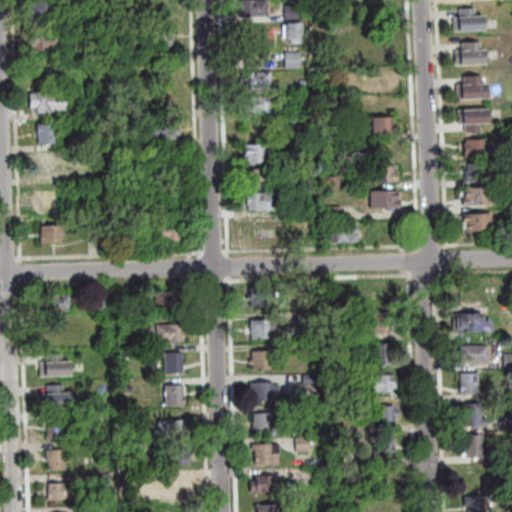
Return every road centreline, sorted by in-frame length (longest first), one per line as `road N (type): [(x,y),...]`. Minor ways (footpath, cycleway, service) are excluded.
road 1 (residential): [(434,511),(425,277),(437,246),(423,0)]
road 2 (residential): [(511,258),(0,275)]
road 3 (residential): [(225,511),(209,0)]
road 4 (residential): [(14,511),(1,0)]
